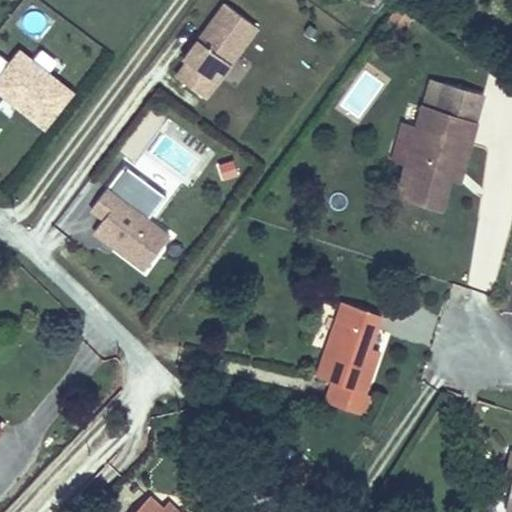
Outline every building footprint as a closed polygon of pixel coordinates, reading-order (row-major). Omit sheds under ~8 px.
[(203,102),(254,31),(221,7),(181,64),(184,66),(173,81),(203,102)] [(0,50),(0,86),(46,123),(73,88),(21,48),(12,59),(0,50)] [(471,139),(483,87),(441,77),(435,104),(428,126),(415,123),(414,124),(403,164),(396,191),(440,203),(448,176),(459,135),(471,139)] [(428,126),(435,104),(421,100),(415,123),(428,126)] [(403,164),(414,124),(401,120),(390,160),(403,164)] [(461,179),(471,139),(459,135),(448,176),(461,179)] [(223,180),(238,174),(233,159),(217,165),(223,180)] [(169,241),(118,203),(105,194),(90,214),(103,224),(93,237),(144,274),(169,241)] [(317,378),(335,384),(368,395),(378,364),(368,361),(372,348),(383,317),(342,303),(317,378)] [(382,351),(372,348),(368,361),(378,364),(382,351)] [(368,395),(335,384),(328,404),(368,417),(375,397),(368,395)] [(315,472),(297,455),(286,467),(304,485),(315,472)] [(304,485),(286,467),(281,472),(300,489),(304,485)] [(284,503),(296,490),(278,473),(265,485),(284,503)] [(161,511),(160,511),(145,497),(130,511),(161,511)] [(161,511),(177,511),(168,503),(160,511),(161,511)]
